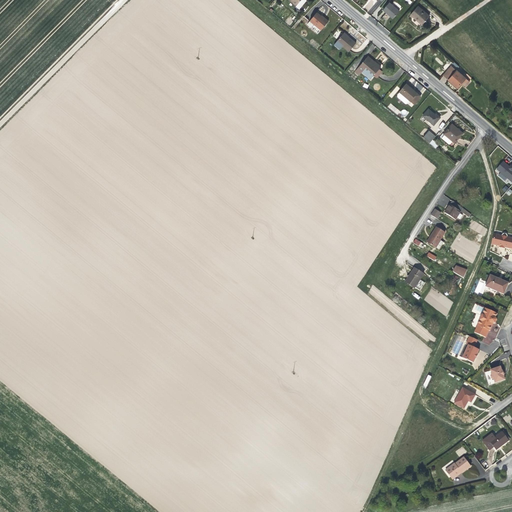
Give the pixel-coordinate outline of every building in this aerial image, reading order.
[(299,9),(307,0),(306,0),(301,0),(296,6),(295,7),(297,9),(298,8),(299,9)] [(393,19),(399,11),(389,2),(383,10),(389,16),(393,19)] [(429,16),(418,6),(410,15),(414,18),(415,17),(423,24),(429,16)] [(328,21),(324,18),(321,16),(317,13),(310,21),(321,30),(328,21)] [(349,51),(356,43),(348,37),(347,38),(342,34),(337,41),(349,51)] [(378,70),(381,67),(376,63),(368,56),(366,57),(355,71),(359,75),(362,72),(371,79),(374,74),(378,70)] [(470,82),(451,66),(443,75),(451,83),(457,88),(461,83),(465,87),(470,82)] [(409,87),(406,84),(399,91),(399,92),(410,101),(411,101),(417,93),(409,87)] [(393,98),(399,88),(396,86),(390,96),(393,98)] [(410,101),(399,92),(398,94),(397,97),(406,104),(408,103),(410,101)] [(414,104),(421,97),(417,93),(411,101),(414,104)] [(434,125),(440,118),(436,114),(435,115),(434,114),(428,109),(423,116),(434,125)] [(455,143),(463,133),(456,127),(452,124),(444,134),(455,143)] [(430,143),(435,136),(429,131),(423,137),(430,143)] [(507,164),(503,161),(495,169),(511,182),(511,164),(509,165),(507,164)] [(461,212),(463,209),(452,201),(447,209),(444,213),(455,220),(461,212)] [(437,219),(441,213),(435,209),(431,215),(437,219)] [(475,221),(470,227),(483,236),(487,229),(475,221)] [(446,232),(436,226),(430,236),(426,241),(436,247),(446,232)] [(511,249),(511,238),(507,237),(507,236),(507,235),(506,234),(504,234),(503,234),(502,235),(502,236),(494,234),(491,244),(500,246),(500,245),(505,247),(505,248),(511,249)] [(429,252),(426,256),(434,261),(437,257),(429,252)] [(464,278),(467,270),(456,266),(453,272),(464,278)] [(414,288),(424,274),(414,268),(405,282),(414,288)] [(504,294),(509,283),(501,280),(501,281),(497,280),(498,278),(490,275),(485,287),(504,294)] [(475,293),(482,296),(486,283),(478,281),(475,293)] [(430,288),(423,303),(448,314),(454,299),(430,288)] [(495,323),(497,319),(496,318),(497,314),(489,310),(486,316),(482,314),(477,325),(474,332),(486,338),(489,331),(490,331),(491,328),(492,326),(491,326),(492,323),(493,324),(495,323)] [(458,355),(465,338),(458,335),(451,352),(458,355)] [(477,354),(479,350),(474,347),(477,340),(469,336),(466,344),(468,345),(462,358),(473,363),(475,358),(476,359),(477,356),(478,355),(477,354)] [(504,374),(503,371),(502,370),(500,367),(491,370),(492,373),(490,376),(491,378),(494,380),(495,383),(505,380),(504,376),(504,374)] [(471,403),(475,395),(463,388),(454,403),(464,409),(467,404),(466,403),(466,402),(467,401),(471,403)] [(499,448),(509,440),(502,432),(495,437),(489,441),(487,438),(482,441),(489,449),(493,446),(494,447),(496,450),(499,448)] [(471,466),(464,457),(455,464),(455,463),(445,471),(451,478),(460,471),(461,473),(471,466)] [(458,476),(461,473),(460,471),(451,478),(452,480),(458,476)]
